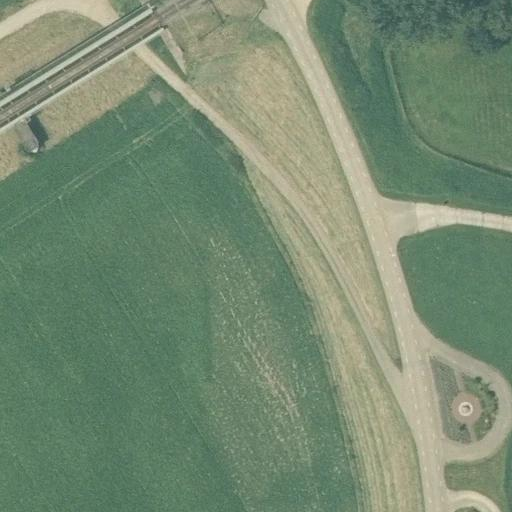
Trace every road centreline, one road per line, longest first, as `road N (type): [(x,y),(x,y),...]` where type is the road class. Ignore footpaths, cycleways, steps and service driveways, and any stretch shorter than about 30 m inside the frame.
road 1 (track): [(429,443),(289,184),(172,80),(104,0)]
road 2 (tertiary): [(438,511),(412,329),(375,216),(282,0)]
road 3 (unknown): [(375,216),(511,227)]
